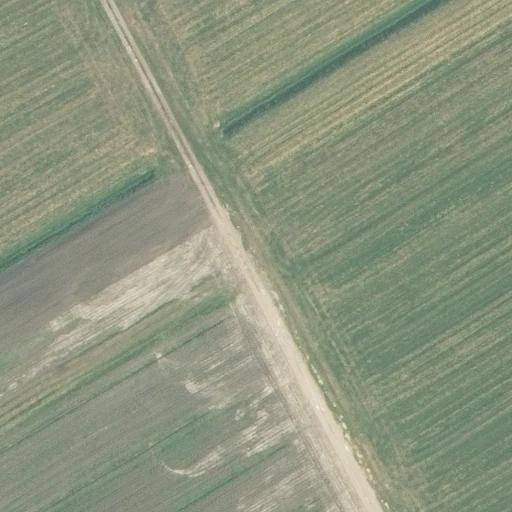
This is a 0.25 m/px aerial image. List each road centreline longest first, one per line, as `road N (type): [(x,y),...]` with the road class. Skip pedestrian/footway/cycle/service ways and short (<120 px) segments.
road 1 (track): [(371,511),(215,217)]
road 2 (track): [(215,217),(0,355)]
road 3 (track): [(215,217),(103,0)]
